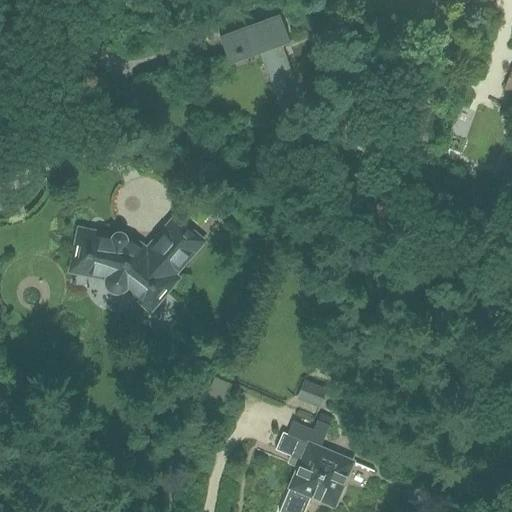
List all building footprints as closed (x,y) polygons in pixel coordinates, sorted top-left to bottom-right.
[(303,101),(282,44),(290,41),(280,14),(220,36),(230,63),(259,52),(280,109),(303,101)] [(232,177),(208,162),(196,179),(221,194),(232,177)] [(203,194),(186,213),(199,224),(216,205),(203,194)] [(78,225),(70,269),(103,276),(103,278),(104,280),(104,282),(105,284),(107,285),(108,287),(110,288),(112,289),(114,289),(116,289),(119,289),(121,288),(123,287),(125,284),(150,305),(204,240),(175,213),(145,246),(127,235),(126,235),(126,233),(126,231),(125,228),(124,227),(123,226),(122,225),(121,225),(119,224),(117,224),(115,225),(113,225),(112,226),(110,228),(109,230),(109,232),(78,225)] [(505,320),(511,311),(511,264),(510,263),(480,299),(505,320)] [(328,352),(319,372),(336,380),(345,359),(328,352)] [(296,398),(320,406),(327,388),(303,379),(296,398)] [(321,413),(318,420),(328,425),(331,417),(321,413)] [(301,460),(290,486),(291,487),(279,511),(303,511),(311,495),(334,505),(353,461),(309,442),(288,433),(283,431),(276,449),(301,460)]
